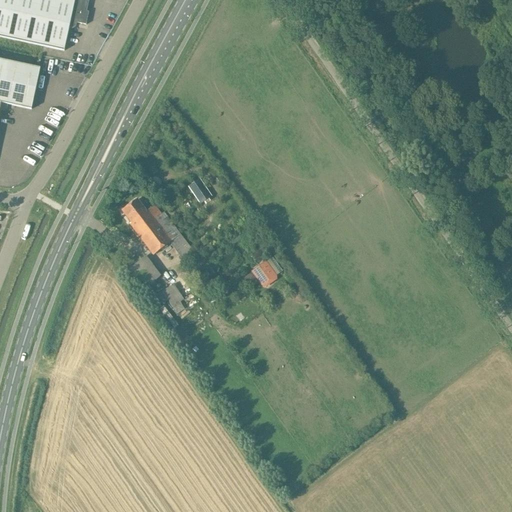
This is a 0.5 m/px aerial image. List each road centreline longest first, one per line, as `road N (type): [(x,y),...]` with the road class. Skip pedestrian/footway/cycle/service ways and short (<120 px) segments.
road 1 (primary): [(0,449),(46,282),(187,0)]
road 2 (unclassified): [(511,328),(282,0)]
road 3 (unclassified): [(25,202),(141,0)]
